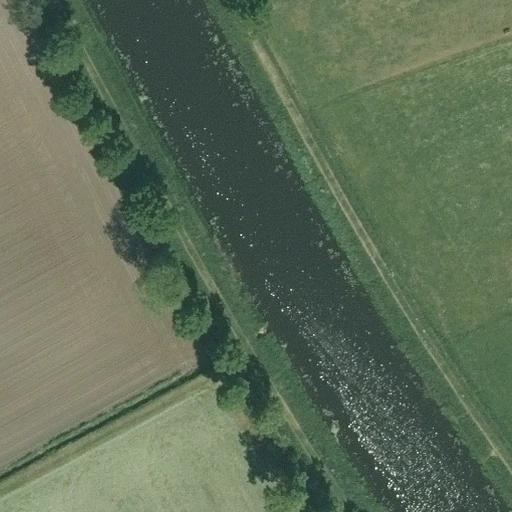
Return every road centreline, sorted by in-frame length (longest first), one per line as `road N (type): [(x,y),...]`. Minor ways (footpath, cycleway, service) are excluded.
road 1 (track): [(58,0),(261,369),(358,511)]
road 2 (track): [(228,0),(403,310),(511,467)]
